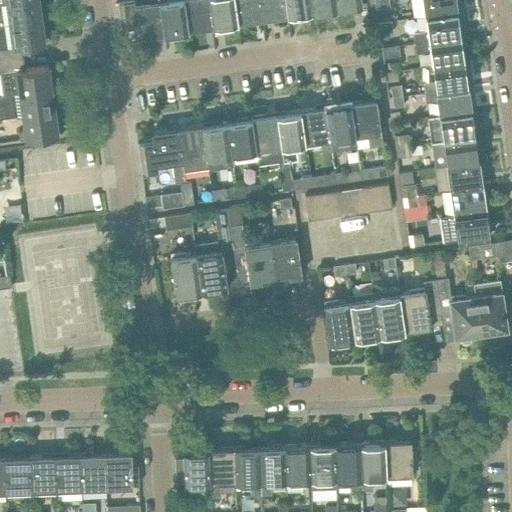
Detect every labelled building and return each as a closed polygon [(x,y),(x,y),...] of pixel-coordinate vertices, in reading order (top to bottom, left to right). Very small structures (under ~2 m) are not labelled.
[(0,0),(0,24),(42,18),(39,0),(0,0)] [(117,0),(121,26),(136,23),(138,35),(164,32),(158,0),(117,0)] [(158,0),(164,32),(189,28),(184,0),(158,0)] [(184,0),(189,28),(214,24),(209,0),(184,0)] [(209,0),(214,24),(238,21),(234,0),(209,0)] [(264,17),(260,0),(234,0),(238,21),(264,17)] [(260,0),(264,17),(288,13),(286,0),(260,0)] [(313,10),(311,0),(286,0),(288,13),(313,10)] [(336,0),(311,0),(313,10),(337,6),(336,0)] [(423,0),(426,17),(462,11),(460,0),(423,0)] [(413,33),(415,43),(461,36),(460,27),(464,26),(462,11),(426,17),(428,31),(413,33)] [(0,59),(23,55),(22,45),(45,42),(42,18),(0,24),(0,59)] [(377,22),(379,33),(393,31),(392,20),(377,22)] [(433,67),(469,61),(467,44),(462,45),(461,36),(415,43),(416,53),(431,51),(433,67)] [(382,58),(400,55),(399,45),(381,48),(382,58)] [(23,55),(0,59),(0,78),(2,94),(52,87),(49,65),(25,68),(23,55)] [(424,81),(426,91),(468,86),(467,77),(472,76),(469,61),(433,67),(435,80),(424,81)] [(399,79),(398,72),(385,74),(386,81),(399,79)] [(390,86),(392,96),(402,95),(400,85),(390,86)] [(438,100),(440,116),(472,112),(468,86),(426,91),(427,101),(438,100)] [(6,117),(22,115),(55,110),(52,87),(2,94),(0,94),(0,104),(4,104),(6,117)] [(402,95),(392,96),(394,108),(403,106),(402,95)] [(376,98),(350,102),(355,134),(368,132),(370,146),(382,144),(376,98)] [(350,102),(327,105),(333,151),(357,147),(355,134),(350,102)] [(327,105),(302,109),(306,142),(321,139),(322,152),(333,151),(327,105)] [(302,109),(276,113),(283,159),(288,159),(295,158),(293,143),(306,142),(302,109)] [(19,139),(58,134),(55,110),(22,115),(24,130),(18,130),(19,139)] [(393,121),(402,120),(400,110),(391,112),(393,121)] [(428,118),(432,142),(475,136),(472,112),(440,116),(428,118)] [(276,113),(252,116),(256,148),(259,163),(278,160),(283,159),(276,113)] [(256,148),(252,116),(226,120),(231,152),(256,148)] [(231,152),(226,120),(202,124),(209,167),(233,164),(231,152)] [(209,167),(202,124),(178,127),(183,159),(181,159),(183,171),(209,167)] [(183,159),(178,127),(152,131),(153,139),(137,141),(141,171),(158,169),(157,163),(172,161),(174,179),(184,177),(183,171),(181,159),(183,159)] [(408,145),(406,134),(398,136),(399,146),(408,145)] [(475,136),(432,142),(435,167),(447,166),(479,161),(486,160),(484,143),(476,144),(475,136)] [(399,146),(401,157),(409,156),(408,145),(399,146)] [(283,159),(278,160),(279,170),(289,168),(288,159),(283,159)] [(447,166),(451,190),(482,186),(479,161),(447,166)] [(387,175),(386,165),(360,169),(362,179),(387,175)] [(289,168),(279,170),(281,180),(291,179),(289,168)] [(337,182),(362,179),(360,169),(336,172),(337,182)] [(336,172),(326,174),(327,184),(337,182),(336,172)] [(311,176),(300,177),(302,187),(312,186),(311,176)] [(291,179),(281,180),(282,190),(293,189),(291,179)] [(181,191),(191,189),(190,182),(180,183),(181,191)] [(382,208),(392,207),(388,182),(379,184),(382,208)] [(247,185),(237,187),(238,197),(249,195),(262,193),(261,183),(247,185)] [(405,184),(407,196),(417,195),(415,183),(405,184)] [(379,184),(368,185),(371,210),(382,208),(379,184)] [(368,185),(356,187),(359,212),(371,210),(368,185)] [(451,190),(454,214),(486,210),(482,186),(451,190)] [(238,197),(237,187),(226,188),(227,198),(238,197)] [(356,187),(344,189),(347,214),(359,212),(356,187)] [(163,208),(193,203),(191,189),(181,191),(161,194),(163,208)] [(344,189),(332,191),(335,215),(347,214),(344,189)] [(332,191),(320,192),(324,217),(335,215),(332,191)] [(320,192),(305,195),(308,219),(324,217),(320,192)] [(417,195),(407,196),(408,206),(418,205),(417,195)] [(290,197),(279,198),(280,208),(291,207),(290,197)] [(410,221),(429,218),(426,203),(418,205),(408,206),(410,221)] [(486,210),(454,214),(440,216),(443,240),(489,234),(486,210)] [(190,211),(164,215),(166,229),(192,225),(190,211)] [(216,240),(194,243),(201,288),(210,287),(211,291),(228,289),(227,284),(239,283),(230,225),(229,222),(213,224),(216,240)] [(239,283),(276,277),(270,241),(245,245),(242,223),(230,225),(239,283)] [(414,245),(424,244),(422,233),(412,234),(414,245)] [(270,241),(276,277),(301,274),(296,237),(270,241)] [(483,257),(481,244),(468,246),(470,259),(483,257)] [(175,292),(201,288),(196,252),(170,255),(175,292)] [(394,256),(383,258),(385,268),(396,266),(394,256)] [(354,262),(346,263),(347,273),(356,272),(354,262)] [(334,275),(347,273),(346,263),(333,265),(334,275)] [(0,276),(0,287),(12,286),(10,275),(0,276)] [(446,277),(438,278),(444,323),(453,321),(455,334),(481,331),(475,294),(452,297),(449,276),(446,277)] [(408,328),(444,323),(438,278),(425,280),(426,288),(402,292),(408,328)] [(500,278),(474,282),(475,294),(481,331),(507,327),(500,278)] [(375,291),(376,295),(382,332),(408,328),(402,292),(402,287),(375,291)] [(357,336),(382,332),(376,295),(351,299),(357,336)] [(323,303),(329,344),(346,342),(345,337),(357,336),(351,299),(323,303)] [(411,439),(385,440),(386,473),(412,472),(411,439)] [(386,473),(385,440),(360,441),(362,490),(372,489),(371,474),(386,473)] [(351,490),(362,490),(360,441),(334,442),(336,475),(351,475),(351,490)] [(334,442),(309,444),(311,476),(311,488),(336,487),(336,475),(334,442)] [(284,445),(285,478),(311,476),(309,444),(284,445)] [(271,478),(285,478),(284,445),(259,446),(261,493),(271,493),(271,478)] [(234,447),(235,480),(249,479),(250,494),(261,493),(259,446),(234,447)] [(234,447),(208,448),(210,481),(210,496),(221,495),(220,480),(235,480),(234,447)] [(176,482),(210,481),(208,448),(183,449),(183,456),(175,457),(176,482)] [(105,452),(106,485),(139,484),(138,464),(131,464),(131,451),(105,452)] [(105,452),(80,453),(81,486),(106,485),(105,452)] [(81,486),(80,453),(55,454),(56,487),(81,486)] [(55,454),(30,455),(31,488),(56,487),(55,454)] [(31,488),(30,455),(4,456),(6,489),(31,488)]
